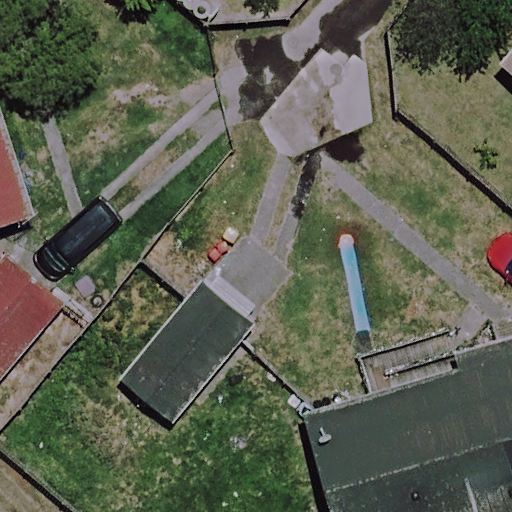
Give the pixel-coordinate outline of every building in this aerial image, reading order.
[(511,49),(497,66),(511,78),(511,49)] [(0,227),(29,220),(0,113),(0,227)] [(65,308),(0,259),(0,384),(5,388),(65,308)] [(252,327),(189,276),(109,376),(172,427),(252,327)] [(511,511),(511,355),(297,422),(324,511),(511,511)]
